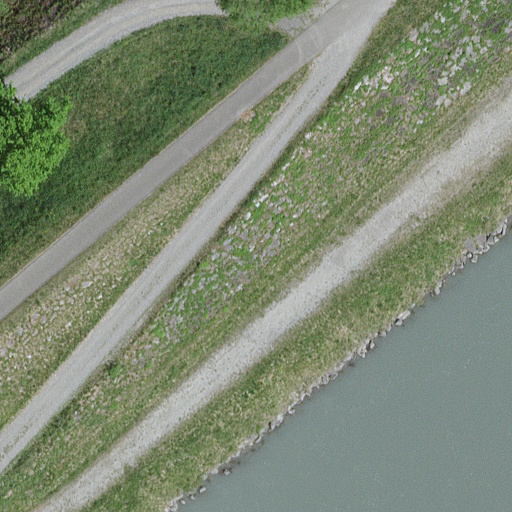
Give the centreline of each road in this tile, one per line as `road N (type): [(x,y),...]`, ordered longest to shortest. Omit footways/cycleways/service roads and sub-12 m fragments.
road 1 (track): [(55,511),(511,115)]
road 2 (track): [(380,0),(338,74),(0,463)]
road 3 (track): [(372,0),(0,316)]
